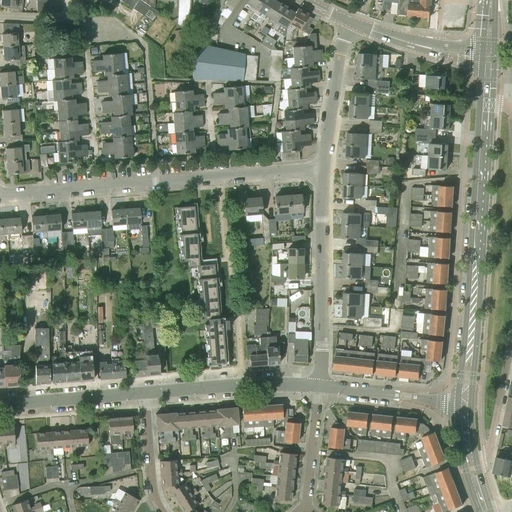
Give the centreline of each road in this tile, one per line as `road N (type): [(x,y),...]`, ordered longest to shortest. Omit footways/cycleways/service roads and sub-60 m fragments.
road 1 (residential): [(0,196),(323,168)]
road 2 (secondary): [(464,404),(485,97)]
road 3 (residential): [(320,385),(323,168)]
road 4 (residential): [(143,394),(320,385)]
road 5 (residential): [(323,168),(348,22)]
road 6 (residential): [(473,475),(491,435),(511,337)]
road 7 (residential): [(0,405),(143,394)]
road 8 (tertiary): [(487,57),(348,22)]
road 9 (residential): [(304,511),(320,385)]
road 10 (residential): [(161,511),(143,394)]
